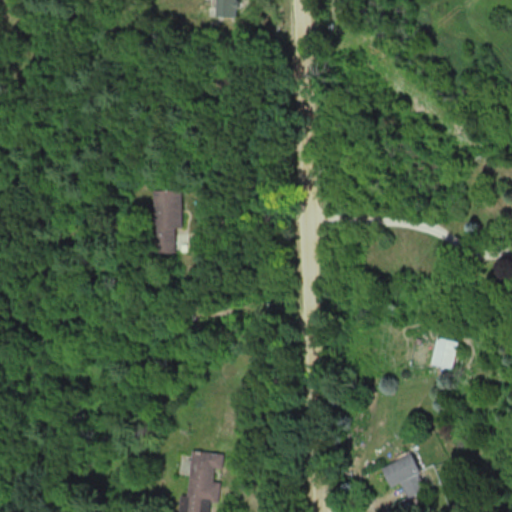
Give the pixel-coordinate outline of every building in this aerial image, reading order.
[(240,15),(240,0),(219,0),(219,15),(240,15)] [(159,252),(180,251),(179,226),(186,226),(186,188),(157,189),(159,252)] [(461,340),(440,336),(435,364),(457,368),(461,340)] [(220,500),(221,481),(215,481),(216,469),(223,469),(225,453),(194,450),(189,502),(184,501),(182,511),(202,511),(204,499),(220,500)] [(426,473),(418,453),(387,466),(395,486),(426,473)]
